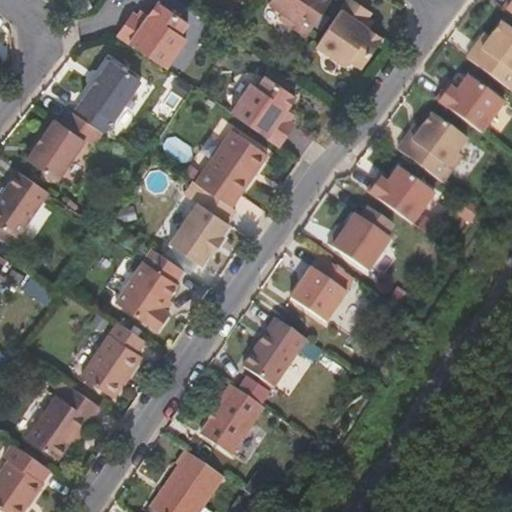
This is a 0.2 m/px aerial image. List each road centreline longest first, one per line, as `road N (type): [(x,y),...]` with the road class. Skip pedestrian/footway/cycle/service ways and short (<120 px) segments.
road 1 (residential): [(86,511),(439,15)]
road 2 (residential): [(7,0),(31,16),(39,46),(31,77),(0,115)]
